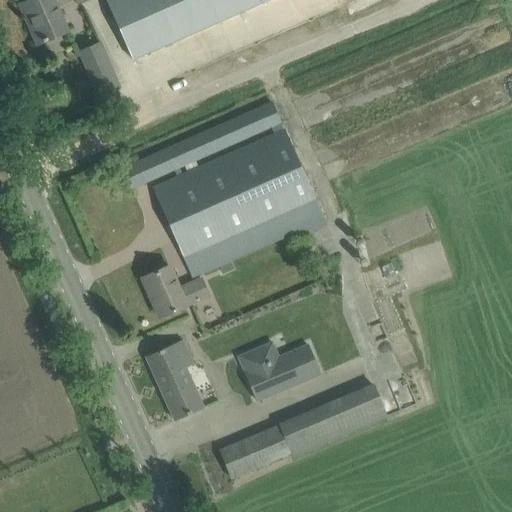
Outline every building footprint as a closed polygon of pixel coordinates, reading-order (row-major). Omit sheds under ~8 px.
[(88,0),(30,0),(20,5),(21,7),(25,5),(34,26),(30,28),(38,44),(67,31),(56,6),(68,0),(75,0),(77,5),(88,0)] [(105,0),(132,59),(267,0),(105,0)] [(101,41),(78,52),(104,106),(120,100),(116,91),(121,89),(101,41)] [(153,188),(193,278),(295,233),(298,239),(326,226),(324,220),(271,103),(253,111),(121,169),(130,189),(174,170),(177,177),(153,188)] [(208,296),(201,279),(183,287),(184,290),(180,291),(169,266),(142,278),(159,318),(208,296)] [(174,420),(192,412),(203,407),(182,361),(190,358),(182,341),(145,357),(174,420)] [(272,343),(238,357),(257,401),(320,375),(307,345),(278,357),(272,343)] [(238,443),(219,450),(231,478),(249,471),(291,453),(279,425),(238,443)]
